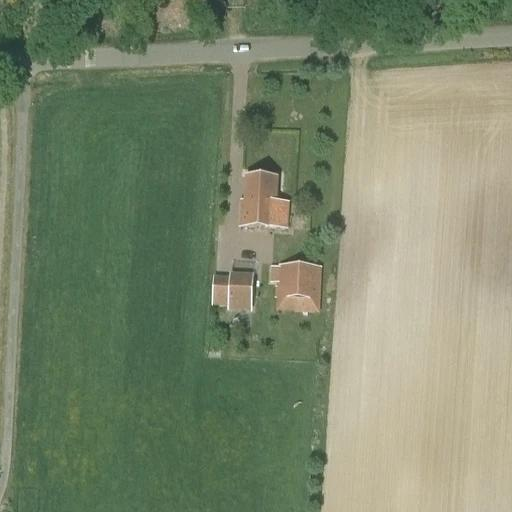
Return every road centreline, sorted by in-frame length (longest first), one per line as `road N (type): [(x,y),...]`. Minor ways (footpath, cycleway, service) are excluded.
road 1 (unclassified): [(0,64),(511,44)]
road 2 (unknown): [(16,63),(0,434)]
